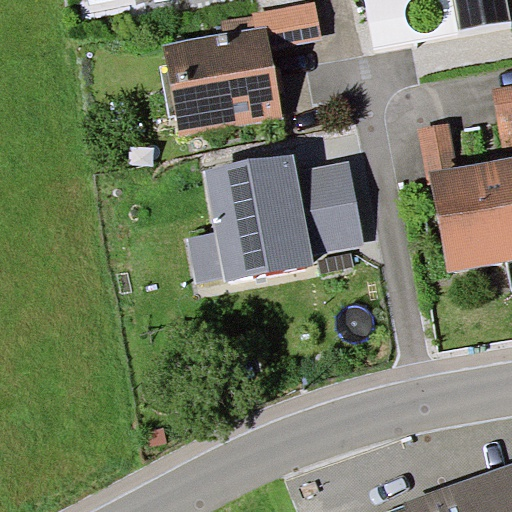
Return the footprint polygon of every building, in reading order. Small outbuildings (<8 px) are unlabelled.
[(126,0),(129,11),(188,0),(126,0)] [(505,13),(502,0),(458,0),(462,21),(505,13)] [(261,29),(168,47),(184,128),(277,110),(261,29)] [(289,152),(210,167),(229,269),(308,254),(289,152)] [(511,277),(511,166),(483,173),(504,279),(511,277)] [(483,173),(423,187),(445,289),(504,279),(483,173)] [(511,511),(511,483),(430,511),(511,511)]
